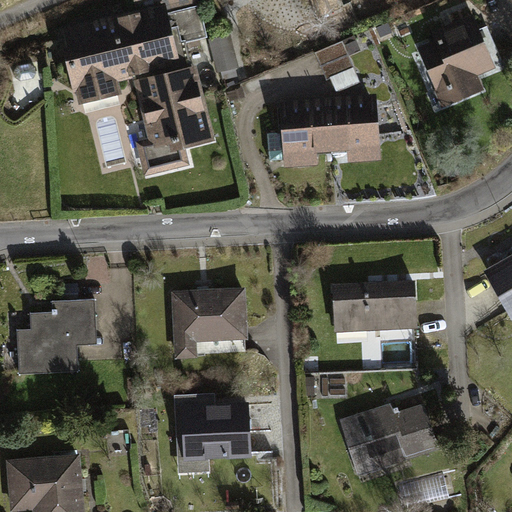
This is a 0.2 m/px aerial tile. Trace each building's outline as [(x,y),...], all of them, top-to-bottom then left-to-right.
[(134,0),(137,9),(166,2),(168,12),(201,4),(199,0),(134,0)] [(137,9),(58,28),(74,92),(76,92),(79,104),(122,93),(119,82),(133,78),(134,81),(191,67),(185,42),(208,37),(201,4),(168,12),(166,2),(137,9)] [(435,39),(418,46),(444,107),(485,90),(479,75),(498,67),(475,13),(432,31),(435,39)] [(343,40),(315,52),(327,80),(355,68),(343,40)] [(219,76),(239,75),(237,42),(217,43),(219,76)] [(215,140),(197,65),(191,67),(134,81),(148,139),(136,142),(145,176),(191,165),(187,147),(215,140)] [(300,99),(279,101),(287,164),(317,160),(316,150),(346,147),(348,164),(381,160),(373,90),(344,94),(300,99)] [(511,254),(485,270),(511,318),(511,254)] [(416,280),(333,284),(335,332),(419,328),(416,280)] [(246,287),(172,290),(175,359),(199,358),(198,342),(249,339),(246,287)] [(32,330),(17,330),(20,373),(79,370),(78,344),(98,343),(95,299),(52,301),(53,312),(31,313),(32,330)] [(216,393),(175,395),(179,474),(211,472),(210,460),(253,458),(251,402),(216,403),(216,393)] [(392,402),(340,419),(358,476),(440,450),(425,403),(396,413),(392,402)] [(84,511),(80,453),(6,459),(10,511),(16,511),(35,511),(34,511),(84,511)]
